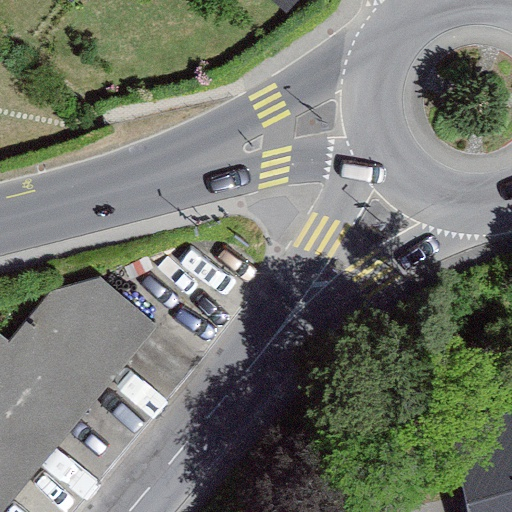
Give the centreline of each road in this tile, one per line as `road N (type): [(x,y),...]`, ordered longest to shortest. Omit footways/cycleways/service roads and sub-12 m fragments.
road 1 (secondary): [(439,184),(302,313),(132,511)]
road 2 (tertiary): [(382,75),(272,110),(57,211)]
road 3 (tertiary): [(57,211),(399,152)]
